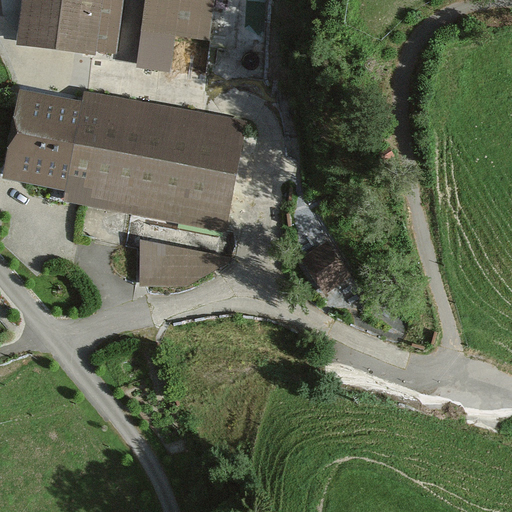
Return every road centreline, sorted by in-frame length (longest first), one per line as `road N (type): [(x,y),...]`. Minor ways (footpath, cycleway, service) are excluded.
road 1 (track): [(511,404),(255,296),(161,309),(54,344)]
road 2 (track): [(497,0),(432,23),(410,51),(401,88),(404,142),(451,336),(442,376)]
road 3 (track): [(240,0),(240,77),(267,123),(270,148),(255,296)]
